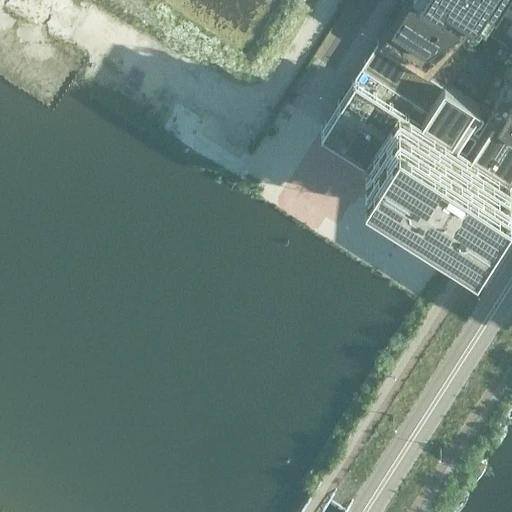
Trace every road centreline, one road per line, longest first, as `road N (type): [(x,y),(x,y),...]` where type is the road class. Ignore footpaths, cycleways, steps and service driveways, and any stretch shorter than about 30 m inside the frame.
road 1 (tertiary): [(365,511),(511,277)]
road 2 (residential): [(363,0),(277,134)]
